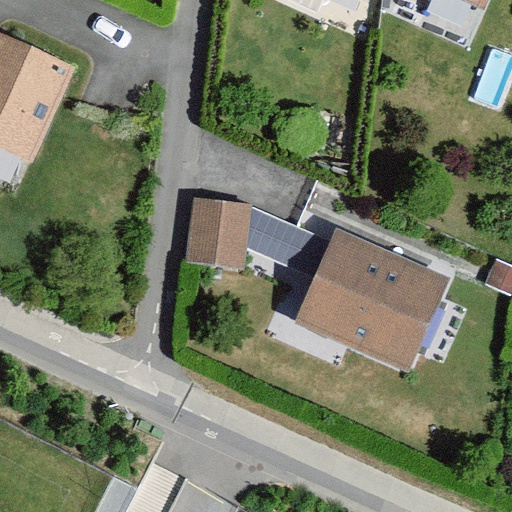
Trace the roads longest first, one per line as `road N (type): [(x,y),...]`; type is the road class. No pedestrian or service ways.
road 1 (unclassified): [(147,391),(187,0)]
road 2 (unclassified): [(147,391),(415,511)]
road 3 (unclassified): [(0,325),(147,391)]
